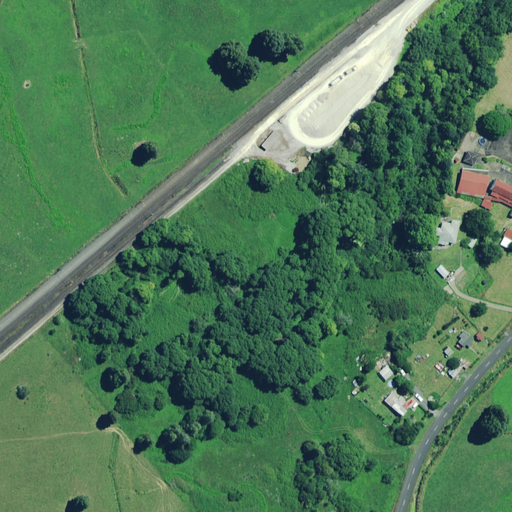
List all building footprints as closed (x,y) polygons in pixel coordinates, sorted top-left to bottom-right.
[(442,149),(451,129),(445,126),(436,146),(442,149)] [(273,129),(260,146),(266,151),(280,134),(273,129)] [(459,129),(452,148),(458,150),(466,132),(459,129)] [(457,153),(446,147),(441,158),(452,163),(457,153)] [(477,155),(466,151),(462,162),(473,165),(477,155)] [(465,173),(439,167),(434,188),(461,193),(465,173)] [(499,188),(472,176),(464,193),(503,211),(511,193),(511,187),(501,183),(499,188)] [(473,201),(463,197),(459,203),(469,208),(473,201)] [(434,221),(416,220),(414,238),(432,239),(434,221)] [(457,222),(450,220),(449,224),(440,222),(439,229),(434,228),(433,235),(437,236),(436,244),(446,245),(446,242),(453,244),(457,222)] [(497,232),(483,225),(479,232),(494,239),(497,232)] [(489,237),(482,234),(478,242),(486,245),(489,237)] [(476,240),(471,237),(466,246),(471,248),(476,240)] [(461,266),(471,253),(466,250),(457,262),(461,266)] [(448,274),(441,265),(436,270),(443,278),(448,274)] [(472,338),(464,331),(458,337),(461,339),(457,342),(462,348),(465,345),(469,348),(472,344),(469,341),(472,338)] [(484,337),(478,333),(474,338),(481,342),(484,337)] [(452,377),(462,367),(465,369),(470,364),(463,357),(458,363),(448,373),(452,377)] [(393,373),(387,365),(378,373),(384,380),(393,373)] [(405,400),(393,390),(383,401),(401,417),(406,411),(400,406),(405,400)]
